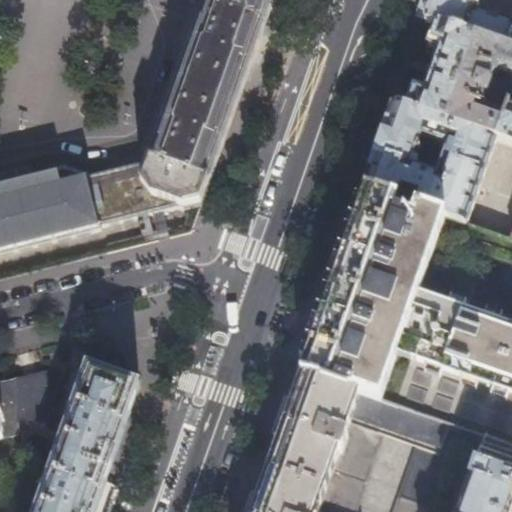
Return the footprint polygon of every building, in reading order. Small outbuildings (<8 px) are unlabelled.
[(0,0),(0,256),(29,249),(100,232),(102,228),(129,221),(178,208),(183,211),(202,205),(252,65),(272,8),(268,0),(0,0)] [(511,0),(421,0),(416,17),(426,20),(425,22),(438,27),(508,52),(511,40),(511,31),(493,24),(498,13),(481,7),(483,0),(511,0)] [(511,52),(508,52),(438,27),(430,47),(441,51),(435,68),(426,93),(416,89),(408,111),(498,142),(511,146),(511,108),(510,107),(507,118),(484,110),(496,76),(504,73),(511,75),(511,52)] [(399,203),(404,191),(421,197),(417,209),(468,227),(498,142),(408,111),(396,106),(392,118),(387,131),(381,149),(366,192),(399,203)] [(381,110),(372,140),(382,142),(390,113),(381,110)] [(321,337),(315,340),(312,344),(301,376),(461,432),(488,441),(511,449),(511,242),(468,227),(417,209),(399,203),(366,192),(348,243),(323,315),(336,320),(329,337),(325,336),(321,337)] [(132,405),(138,387),(89,369),(38,511),(94,511),(104,483),(132,405)] [(54,404),(63,379),(51,374),(46,374),(17,381),(19,390),(19,414),(24,414),(24,398),(35,398),(54,404)] [(275,452),(253,511),(433,511),(461,432),(301,376),(275,452)] [(17,381),(0,385),(0,439),(18,435),(19,414),(19,390),(17,381)] [(511,511),(511,449),(488,441),(463,511),(511,511)] [(106,511),(115,487),(104,483),(94,511),(106,511)]
